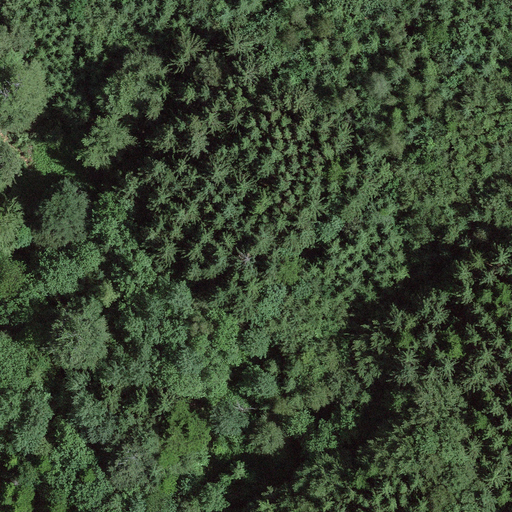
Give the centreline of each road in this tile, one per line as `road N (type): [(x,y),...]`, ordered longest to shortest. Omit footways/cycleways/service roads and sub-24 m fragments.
road 1 (track): [(511,65),(366,214),(225,376),(218,511)]
road 2 (track): [(0,141),(225,376)]
